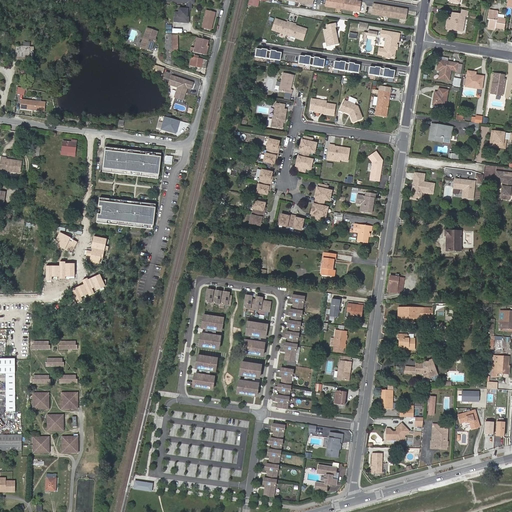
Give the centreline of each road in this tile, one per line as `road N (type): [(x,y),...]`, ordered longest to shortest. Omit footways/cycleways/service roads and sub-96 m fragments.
road 1 (residential): [(0,118),(188,145),(227,0)]
road 2 (residential): [(263,412),(282,294),(203,278),(181,390),(186,401)]
road 3 (residential): [(362,427),(403,140)]
road 4 (tertiary): [(511,457),(355,501)]
road 5 (unknown): [(302,11),(421,29)]
